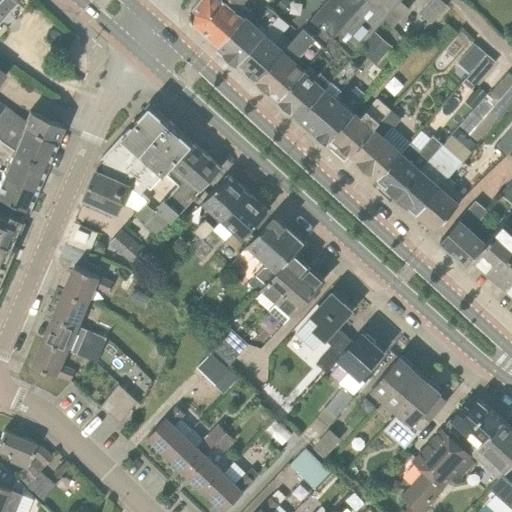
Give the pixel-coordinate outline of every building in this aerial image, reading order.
[(0,0),(0,16),(14,0),(0,0)] [(191,10),(191,18),(192,20),(219,44),(245,15),(251,9),(243,3),(239,0),(199,0),(191,10)] [(309,65),(365,0),(328,0),(285,50),(283,49),(257,78),(280,98),(309,65)] [(292,1),(290,0),(281,0),(278,4),(284,9),(292,1)] [(365,0),(309,65),(318,74),(329,60),(340,70),(349,59),(353,54),(353,53),(384,18),(399,0),(365,0)] [(433,23),(448,5),(441,0),(433,0),(422,14),(433,23)] [(256,24),(245,15),(219,44),(239,62),(279,15),(271,7),(256,24)] [(279,15),(239,62),(257,78),(283,49),(275,41),(290,24),(279,15)] [(456,31),(449,23),(432,42),(441,49),(456,31)] [(473,37),(463,28),(454,36),(466,46),(473,37)] [(359,48),(376,63),(392,45),(375,30),(359,48)] [(475,43),(458,62),(469,74),(487,54),(475,43)] [(496,61),(487,54),(469,74),(463,81),(473,89),(496,61)] [(340,70),(299,116),(319,133),(319,132),(327,139),(326,140),(328,141),(329,141),(355,111),(364,100),(351,89),(343,99),(336,93),(359,67),(349,59),(340,70)] [(309,65),(280,98),(299,116),(340,70),(329,60),(318,74),(309,65)] [(499,98),(511,84),(511,75),(509,72),(492,91),(499,98)] [(479,85),(474,91),(482,98),(487,93),(479,85)] [(474,91),(465,102),(473,108),(482,98),(474,91)] [(339,144),(351,154),(391,109),(379,97),(363,117),(355,111),(329,141),(336,147),(339,144)] [(0,142),(5,147),(46,164),(63,124),(29,109),(25,120),(0,102),(0,142)] [(102,160),(124,180),(130,185),(139,193),(147,185),(150,188),(164,172),(165,173),(193,142),(174,125),(155,108),(155,107),(155,106),(155,105),(154,105),(146,105),(145,106),(145,107),(145,108),(143,111),(100,158),(102,160)] [(351,154),(378,178),(401,151),(386,137),(401,118),(391,109),(351,154)] [(401,151),(378,178),(398,196),(444,144),(434,135),(422,150),(412,141),(403,152),(401,151)] [(36,187),(46,164),(5,147),(0,142),(0,156),(1,157),(0,159),(0,169),(4,172),(36,187)] [(193,142),(165,173),(179,184),(155,212),(145,202),(135,214),(159,236),(221,167),(205,152),(204,153),(194,144),(195,143),(193,142)] [(398,196),(417,212),(463,160),(444,144),(398,196)] [(510,172),(511,170),(511,154),(502,164),(510,172)] [(121,201),(123,202),(130,185),(124,180),(102,160),(97,169),(96,169),(83,199),(84,200),(86,195),(118,208),(121,201)] [(463,161),(463,160),(417,212),(436,229),(449,214),(460,201),(442,186),(463,161)] [(0,198),(27,209),(35,191),(36,187),(4,172),(0,181),(0,180),(0,198)] [(247,191),(228,173),(203,201),(223,220),(248,191),(247,190),(247,191)] [(511,179),(500,193),(511,203),(511,205),(511,206),(511,179)] [(249,192),(248,191),(223,220),(242,237),(268,209),(248,192),(249,192)] [(442,240),(447,244),(466,262),(467,263),(474,255),(492,234),(478,222),(488,210),(481,203),(477,199),(454,224),(440,239),(441,240),(442,240)] [(0,249),(10,226),(3,223),(6,215),(0,213),(0,274),(3,267),(0,265),(0,249)] [(257,292),(261,288),(294,252),(303,241),(291,230),(288,233),(282,228),(282,227),(283,226),(285,225),(284,224),(282,225),(274,217),(275,216),(274,215),(247,244),(270,265),(268,267),(263,267),(248,284),(257,292)] [(190,247),(194,251),(215,228),(205,218),(194,231),(200,236),(190,247)] [(511,258),(511,226),(505,221),(504,220),(492,234),(474,255),(491,270),(497,276),(511,258)] [(215,228),(194,251),(189,258),(196,265),(224,236),(215,228)] [(110,241),(124,255),(132,262),(143,250),(121,230),(110,241)] [(103,241),(96,238),(92,249),(103,254),(105,248),(103,241)] [(309,265),(294,252),(261,288),(263,291),(261,293),(273,304),(309,265)] [(511,258),(497,276),(511,288),(511,258)] [(64,290),(89,301),(95,286),(109,291),(113,282),(74,265),(64,290)] [(324,279),(309,265),(273,304),(289,318),(324,279)] [(134,288),(128,297),(145,308),(151,298),(134,288)] [(53,314),(79,325),(89,301),(64,290),(53,314)] [(342,337),(333,328),(350,309),(333,293),(313,314),(324,324),(318,330),(333,344),(316,363),(325,372),(338,358),(353,343),(344,335),(342,337)] [(53,314),(43,339),(68,350),(79,325),(53,314)] [(92,339),(106,346),(116,325),(102,319),(92,339)] [(227,325),(218,334),(239,354),(247,345),(227,325)] [(372,366),(370,364),(383,350),(374,342),(375,340),(367,333),(365,334),(363,332),(353,343),(338,358),(351,369),(339,382),(343,386),(326,407),(325,406),(310,425),(321,435),(365,381),(362,378),(372,366)] [(218,334),(209,344),(230,364),(239,354),(218,334)] [(68,350),(43,339),(32,364),(71,380),(75,370),(62,364),(68,350)] [(197,367),(210,380),(224,365),(211,352),(197,367)] [(371,388),(385,399),(413,368),(399,356),(371,388)] [(224,365),(210,380),(224,393),(238,378),(224,365)] [(385,399),(399,412),(427,380),(413,368),(385,399)] [(440,392),(427,380),(399,412),(419,430),(448,399),(447,398),(444,401),(440,398),(437,396),(440,392)] [(137,404),(128,396),(114,411),(123,419),(137,404)] [(465,404),(450,420),(451,421),(463,431),(457,439),(472,452),(501,418),(478,398),(470,407),(465,404)] [(147,436),(166,454),(185,434),(175,424),(185,413),(177,405),(147,436)] [(511,428),(502,419),(480,444),(507,468),(511,462),(511,428)] [(275,420),(266,429),(282,444),(291,435),(275,420)] [(196,444),(185,434),(166,454),(186,472),(205,453),(206,454),(216,443),(227,431),(217,423),(196,444)] [(441,427),(412,457),(426,470),(403,495),(411,502),(421,510),(450,477),(469,457),(472,453),(441,427)] [(329,428),(313,446),(324,457),(341,438),(329,428)] [(9,459),(25,466),(17,475),(36,494),(50,481),(39,470),(52,457),(42,447),(36,444),(36,443),(4,429),(0,438),(0,449),(11,454),(9,459)] [(228,431),(216,443),(224,449),(234,439),(228,431)] [(304,449),(290,463),(290,464),(314,487),(328,473),(304,449)] [(186,473),(205,491),(224,472),(206,454),(205,453),(186,473)] [(469,457),(450,477),(456,482),(474,462),(469,457)] [(235,482),(224,472),(205,491),(225,510),(254,479),(246,472),(235,482)] [(0,505),(3,499),(17,505),(22,494),(0,485),(0,505)] [(354,511),(364,503),(355,494),(346,503),(354,511)] [(255,511),(270,511),(279,504),(271,496),(255,511)] [(418,511),(421,510),(411,502),(406,508),(403,505),(397,511),(418,511)]
